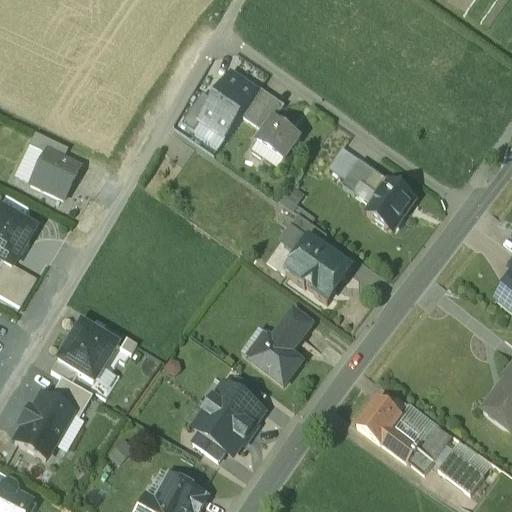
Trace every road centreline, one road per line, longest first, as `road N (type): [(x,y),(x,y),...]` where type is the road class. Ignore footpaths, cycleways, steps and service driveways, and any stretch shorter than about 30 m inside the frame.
road 1 (unclassified): [(0,396),(126,174),(220,35)]
road 2 (residential): [(248,511),(471,213)]
road 3 (residential): [(220,35),(471,213)]
road 4 (track): [(0,112),(126,174)]
